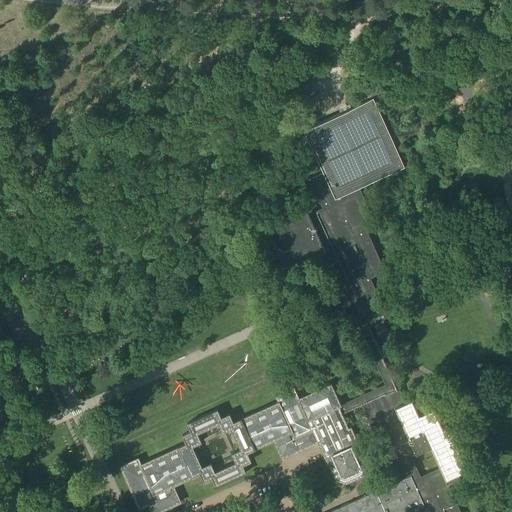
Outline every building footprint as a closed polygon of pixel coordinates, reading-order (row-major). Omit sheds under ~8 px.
[(388,116),(408,108),(406,104),(386,112),(388,116)] [(217,410),(187,424),(191,432),(182,436),(186,444),(140,465),(138,459),(121,467),(139,508),(148,504),(151,511),(158,511),(181,502),(173,486),(199,474),(203,483),(212,479),(215,487),(246,473),(242,465),(251,462),(247,453),(273,441),(281,459),(318,442),(329,466),(330,466),(336,479),(345,482),(363,474),(366,465),(351,427),(348,428),(341,412),(362,404),(373,429),(382,425),(406,478),(330,511),(410,511),(416,510),(416,511),(460,511),(447,482),(468,473),(448,427),(443,430),(434,410),(419,415),(412,400),(405,403),(396,384),(394,385),(369,327),(381,322),(388,319),(370,278),(385,272),(367,232),(377,228),(359,188),(373,181),(367,168),(356,144),(343,114),(305,131),(318,161),(323,173),(309,179),(322,208),(308,215),(306,211),(267,228),(286,268),(325,250),(346,296),(332,303),(333,307),(336,312),(350,305),(385,385),(340,405),(331,384),(298,399),(294,388),(276,396),(278,402),(233,422),(229,414),(221,418),(217,410)] [(511,198),(509,183),(503,184),(508,210),(511,208),(511,198)] [(245,276),(241,281),(244,284),(249,279),(245,276)] [(309,461),(311,468),(321,464),(319,457),(309,461)]
